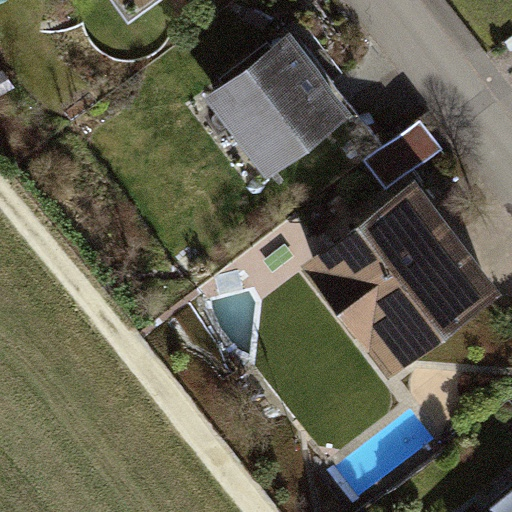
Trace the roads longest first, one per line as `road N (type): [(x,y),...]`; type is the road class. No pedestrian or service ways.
road 1 (track): [(258,511),(0,187)]
road 2 (residential): [(511,154),(395,0)]
